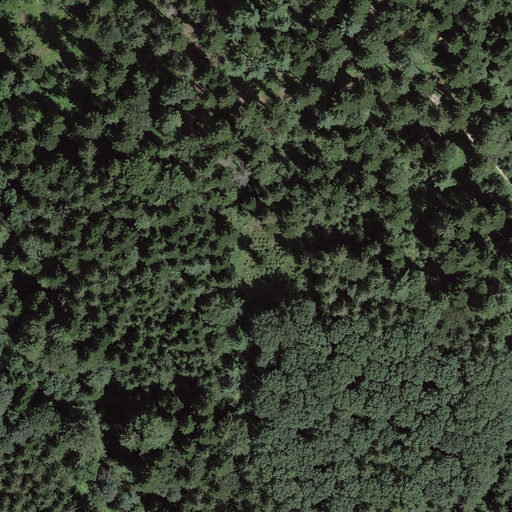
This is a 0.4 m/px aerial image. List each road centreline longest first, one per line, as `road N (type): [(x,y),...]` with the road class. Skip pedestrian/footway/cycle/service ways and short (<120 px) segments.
road 1 (track): [(511,181),(395,61),(370,0)]
road 2 (track): [(11,0),(72,45),(129,112)]
